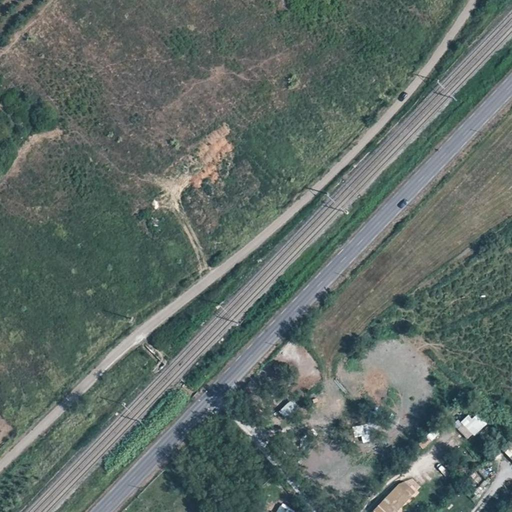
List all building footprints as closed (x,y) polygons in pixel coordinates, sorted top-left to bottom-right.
[(279,412),(286,419),(296,409),(289,402),(279,412)] [(476,412),(463,424),(474,437),(488,424),(476,412)] [(434,432),(418,443),(422,448),(437,436),(434,432)] [(511,435),(500,449),(511,460),(511,435)] [(455,466),(458,461),(452,457),(449,462),(455,466)] [(428,489),(436,481),(432,478),(425,486),(428,489)] [(390,511),(393,509),(396,511),(411,495),(399,484),(372,511),(390,511)]
